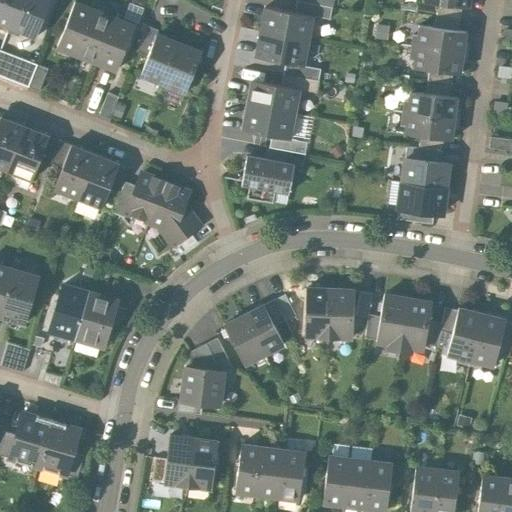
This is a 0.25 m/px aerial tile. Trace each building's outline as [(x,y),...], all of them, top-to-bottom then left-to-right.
[(18,0),(0,0),(0,24),(8,28),(18,0)] [(18,0),(8,28),(34,39),(49,0),(18,0)] [(296,0),(294,14),(312,18),(329,20),(331,7),(332,0),(296,0)] [(471,0),(421,0),(421,2),(438,4),(461,7),(470,9),(471,0)] [(60,52),(78,59),(95,10),(77,4),(60,52)] [(461,7),(438,4),(436,16),(459,19),(461,7)] [(417,7),(409,6),(408,13),(416,14),(417,7)] [(308,42),(312,18),(294,14),(263,9),(259,33),(308,42)] [(95,10),(78,59),(97,66),(115,17),(95,10)] [(459,19),(436,16),(434,29),(457,32),(459,19)] [(117,73),(135,25),(115,17),(97,66),(117,73)] [(153,55),(159,38),(162,28),(149,24),(140,51),(153,55)] [(434,29),(419,27),(418,35),(412,34),(410,46),(464,53),(467,33),(457,32),(434,29)] [(511,31),(504,31),(502,43),(511,44),(511,31)] [(308,42),(259,33),(255,58),(286,63),(303,66),(308,42)] [(180,46),(159,38),(153,55),(144,82),(166,90),(180,46)] [(180,46),(166,90),(188,97),(196,72),(202,52),(180,46)] [(464,53),(410,46),(409,59),(413,60),(412,70),(428,71),(452,74),(462,75),(464,53)] [(303,66),(286,63),(281,87),(299,90),(316,93),(318,81),(320,69),(303,66)] [(50,68),(40,64),(31,85),(41,90),(50,68)] [(511,70),(511,69),(498,67),(497,78),(510,80),(511,70)] [(428,71),(427,83),(451,86),(452,74),(428,71)] [(207,75),(196,72),(188,97),(199,100),(207,75)] [(80,79),(69,75),(61,96),(72,100),(80,79)] [(281,87),(251,81),(246,107),(294,116),(299,90),(281,87)] [(427,83),(425,96),(449,98),(451,86),(427,83)] [(121,97),(110,92),(101,113),(112,118),(121,97)] [(425,96),(409,93),(408,101),(403,100),(402,112),(455,119),(457,99),(449,98),(425,96)] [(507,105),(494,103),(493,115),(506,117),(507,105)] [(290,140),(294,116),(246,107),(241,131),(272,137),(290,140)] [(0,167),(4,169),(23,121),(0,112),(0,167)] [(455,119),(402,112),(400,125),(405,126),(404,136),(420,138),(443,141),(452,142),(455,119)] [(49,131),(23,121),(4,169),(31,179),(39,156),(48,133),(49,131)] [(163,132),(152,127),(149,134),(161,139),(163,132)] [(355,130),(350,132),(354,139),(359,137),(355,130)] [(48,133),(39,156),(51,160),(61,164),(69,141),(48,133)] [(511,142),(511,139),(490,136),(489,147),(511,150),(511,142)] [(290,140),(272,137),(270,148),(304,154),(306,143),(290,140)] [(443,141),(420,138),(419,148),(441,151),(443,141)] [(52,186),(76,195),(94,151),(69,141),(61,164),(52,186)] [(338,146),(330,151),(335,159),(343,154),(338,146)] [(304,154),(270,148),(267,161),(295,165),(302,166),(304,154)] [(417,162),(440,165),(441,151),(419,148),(417,162)] [(117,160),(94,151),(76,195),(99,204),(108,181),(117,160)] [(290,194),(295,165),(267,161),(249,157),(244,186),(290,194)] [(397,184),(448,191),(451,166),(440,165),(417,162),(400,159),(397,184)] [(117,160),(108,181),(120,186),(123,177),(128,165),(117,160)] [(122,211),(146,220),(164,175),(139,165),(133,181),(122,211)] [(190,185),(164,175),(146,220),(159,225),(172,244),(192,230),(202,223),(185,200),(190,185)] [(122,211),(133,181),(123,177),(120,186),(112,207),(122,211)] [(445,217),(448,191),(397,184),(393,210),(402,211),(437,215),(445,217)] [(437,215),(402,211),(401,221),(436,225),(437,215)] [(192,230),(172,244),(177,251),(197,237),(192,230)] [(0,310),(14,264),(0,259),(0,310)] [(14,264),(0,310),(0,314),(24,321),(40,271),(14,264)] [(75,337),(90,287),(63,280),(49,330),(75,337)] [(117,295),(90,287),(75,337),(102,345),(108,325),(115,303),(117,295)] [(309,338),(331,339),(335,290),(312,289),(309,338)] [(370,315),(373,290),(360,289),(357,314),(370,315)] [(357,292),(335,290),(331,339),(354,341),(357,292)] [(267,303),(278,326),(298,316),(287,293),(267,303)] [(402,348),(408,299),(386,296),(379,345),(402,348)] [(408,299),(402,348),(425,351),(426,341),(429,318),(431,302),(408,299)] [(125,306),(115,303),(108,325),(118,328),(125,306)] [(278,326),(267,303),(247,313),(266,351),(286,342),(278,326)] [(440,327),(453,330),(459,307),(446,304),(442,320),(440,327)] [(483,310),(459,304),(459,307),(453,330),(447,354),(471,360),(483,310)] [(505,315),(483,310),(471,360),(493,365),(498,342),(504,318),(505,315)] [(248,360),(266,351),(247,313),(228,321),(248,360)] [(429,318),(426,341),(437,343),(440,327),(442,320),(429,318)] [(511,320),(504,318),(498,342),(511,346),(511,320)] [(228,359),(218,338),(209,343),(220,364),(228,359)] [(29,347),(7,341),(0,364),(22,371),(29,347)] [(220,364),(209,343),(190,352),(189,369),(225,372),(220,364)] [(222,406),(225,372),(189,369),(182,369),(179,402),(204,404),(222,406)] [(203,413),(204,404),(179,402),(178,411),(203,413)] [(49,416),(20,407),(12,432),(6,453),(5,456),(34,465),(49,416)] [(470,416),(459,413),(457,424),(468,426),(470,416)] [(49,416),(34,465),(65,474),(66,471),(72,449),(79,426),(49,416)] [(354,418),(342,416),(341,424),(353,426),(354,418)] [(12,432),(2,429),(0,437),(0,451),(6,453),(12,432)] [(165,455),(162,481),(186,484),(192,435),(183,434),(168,432),(165,455)] [(192,435),(186,484),(210,487),(216,438),(192,435)] [(237,460),(234,491),(257,493),(262,442),(240,439),(237,460)] [(262,442),(257,493),(278,496),(284,444),(276,443),(262,442)] [(303,446),(284,444),(278,496),(297,498),(301,469),(303,446)] [(83,453),(72,449),(66,471),(76,474),(83,453)] [(350,453),(328,451),(326,465),(322,501),(344,504),(350,453)] [(350,453),(344,504),(351,505),(365,507),(371,456),(350,453)] [(150,480),(162,481),(165,455),(154,454),(150,480)] [(371,456),(365,507),(385,509),(388,481),(391,458),(371,456)] [(408,511),(433,511),(439,469),(414,466),(408,511)] [(433,511),(459,511),(464,472),(439,469),(433,511)] [(503,511),(507,476),(484,474),(479,511),(503,511)] [(511,511),(511,476),(507,476),(503,511),(511,511)]
